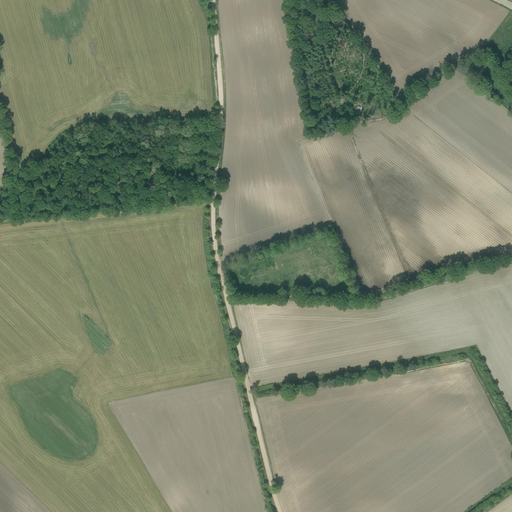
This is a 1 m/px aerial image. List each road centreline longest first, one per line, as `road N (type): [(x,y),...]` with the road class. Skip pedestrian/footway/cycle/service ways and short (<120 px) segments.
road 1 (track): [(279,511),(215,246),(213,0)]
road 2 (track): [(224,296),(379,298),(511,263)]
